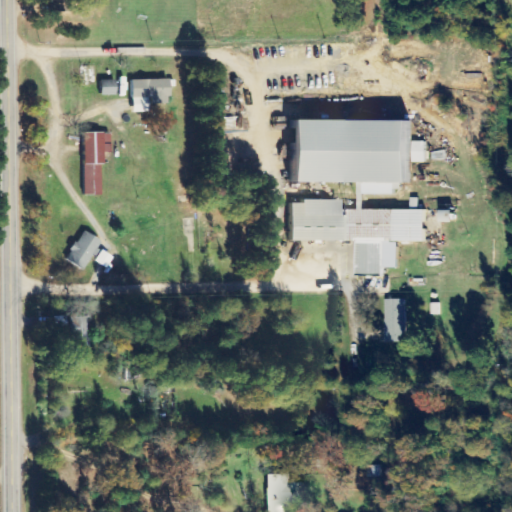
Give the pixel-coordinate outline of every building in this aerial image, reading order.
[(145,113),(145,104),(165,103),(165,80),(127,81),(128,113),(145,113)] [(111,96),(111,81),(96,81),(96,95),(111,96)] [(281,183),(358,183),(358,211),(344,211),(335,211),(335,201),(284,201),(284,242),(356,242),(356,275),(383,275),(383,268),(398,268),(398,242),(424,242),(424,210),(363,210),(363,194),(401,194),(401,183),(409,183),(409,163),(425,163),(425,142),(408,142),(408,121),(281,121),(281,183)] [(98,195),(97,153),(107,153),(107,133),(78,133),(79,196),(98,195)] [(62,261),(80,272),(87,261),(101,269),(108,258),(93,249),(98,242),(79,231),(62,261)] [(385,300),(385,343),(407,343),(406,300),(385,300)] [(84,318),(67,317),(66,352),(83,353),(84,318)] [(368,466),(368,478),(381,477),(381,466),(368,466)] [(299,483),(285,483),(285,474),(264,475),(264,511),(286,511),(286,503),(299,503),(299,483)]
